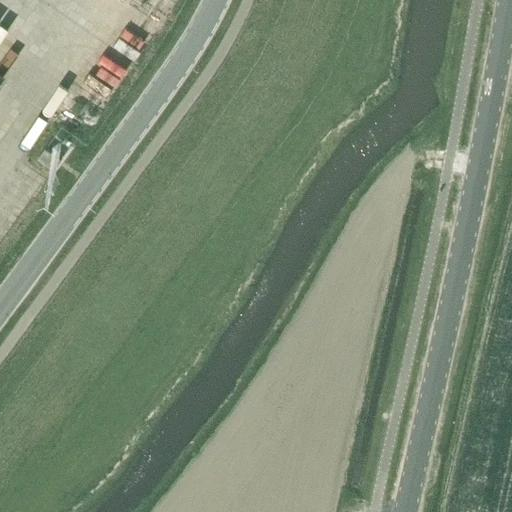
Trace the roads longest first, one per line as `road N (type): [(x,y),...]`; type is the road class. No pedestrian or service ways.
road 1 (primary): [(405,511),(508,0)]
road 2 (unclassified): [(0,310),(175,71),(216,0)]
